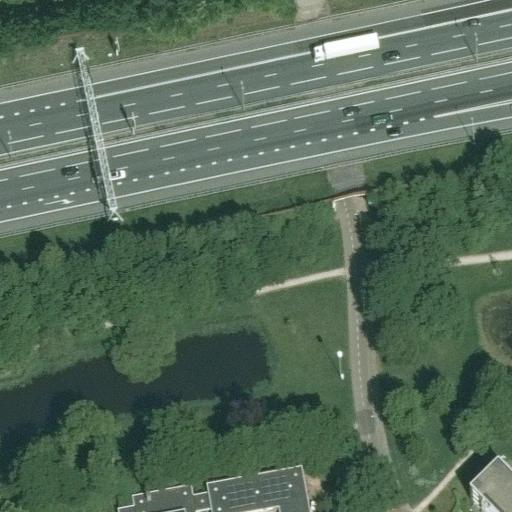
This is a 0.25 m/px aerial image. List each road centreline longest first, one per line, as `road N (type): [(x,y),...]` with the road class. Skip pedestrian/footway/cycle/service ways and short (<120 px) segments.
road 1 (motorway): [(511,3),(317,44),(78,116)]
road 2 (motorway): [(511,25),(78,116)]
road 3 (motorway): [(0,193),(427,101)]
